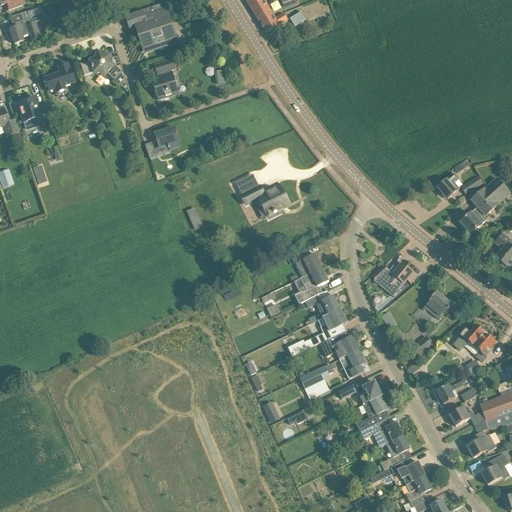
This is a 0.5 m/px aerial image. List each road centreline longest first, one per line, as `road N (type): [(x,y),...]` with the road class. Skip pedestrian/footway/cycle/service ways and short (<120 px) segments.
road 1 (residential): [(280,79),(144,125),(112,30),(3,64)]
road 2 (residential): [(481,511),(356,293),(354,230),(376,200)]
road 3 (secondary): [(511,315),(376,200)]
road 4 (secondary): [(376,200),(280,79)]
